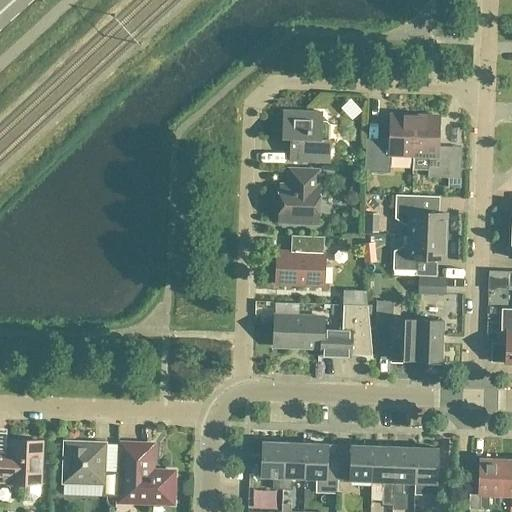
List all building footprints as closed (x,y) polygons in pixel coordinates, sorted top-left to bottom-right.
[(322,114),(282,113),(281,141),(289,142),(288,163),(329,165),(330,142),(329,142),(330,126),(322,118),(322,114)] [(389,175),(390,157),(413,158),(414,118),(390,117),(389,151),(365,150),(364,174),(389,175)] [(438,119),(414,118),(413,158),(428,158),(427,178),(460,180),(461,164),(448,163),(449,154),(437,153),(438,119)] [(319,188),(317,188),(317,173),(288,172),(287,187),(279,187),(278,225),(317,226),(319,188)] [(407,238),(445,239),(446,216),(418,215),(419,198),(395,197),(394,221),(404,227),(408,227),(407,238)] [(275,286),(323,288),(324,256),(323,256),(324,238),(291,237),(290,254),(277,253),(275,286)] [(445,239),(407,238),(406,249),(403,249),(393,253),(392,272),(416,273),(417,261),(444,262),(445,239)] [(418,279),(417,296),(443,297),(444,280),(418,279)] [(469,282),(449,283),(450,297),(470,295),(469,282)] [(343,293),(343,306),(367,307),(366,294),(343,293)] [(390,361),(415,362),(416,322),(401,322),(401,304),(375,303),(374,332),(391,332),(390,361)] [(323,319),(274,317),(273,349),(320,351),(320,358),(350,359),(350,356),(371,357),(371,351),(367,307),(343,306),(342,332),(322,331),(323,319)] [(504,366),(511,365),(511,313),(502,313),(502,331),(506,332),(504,366)] [(441,323),(416,322),(415,362),(440,363),(441,323)] [(0,483),(10,484),(10,486),(20,486),(20,497),(25,503),(33,504),(39,498),(39,487),(40,444),(11,443),(11,454),(0,454),(0,483)] [(118,469),(118,443),(106,443),(106,469),(118,469)] [(272,492),(282,492),(284,445),(261,444),(260,479),(272,480),(272,492)] [(116,474),(103,474),(104,446),(64,445),(63,485),(102,486),(102,499),(115,499),(116,474)] [(305,446),(284,445),(282,492),(292,492),(292,481),(304,481),(305,446)] [(337,495),(338,482),(337,482),(338,466),(327,466),(327,447),(305,446),(304,481),(316,481),(316,494),(337,495)] [(153,464),(151,464),(151,448),(121,447),(119,503),(171,505),(172,475),(153,475),(153,464)] [(371,484),(372,448),(350,448),(349,467),(338,466),(337,482),(338,482),(371,484)] [(394,449),(372,448),(371,484),(381,484),(380,506),(392,506),(392,496),(394,449)] [(403,485),(414,485),(416,450),(394,449),(392,496),(402,497),(403,485)] [(438,451),(416,450),(414,485),(436,486),(438,451)] [(489,498),(500,498),(501,461),(479,461),(477,497),(479,497),(479,511),(488,511),(489,498)] [(511,498),(511,461),(501,461),(500,498),(511,498)]
